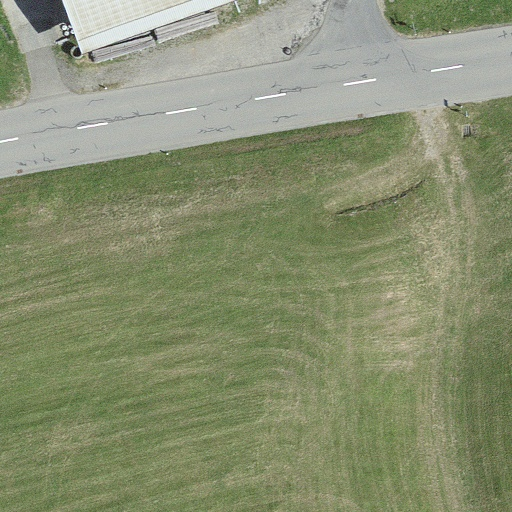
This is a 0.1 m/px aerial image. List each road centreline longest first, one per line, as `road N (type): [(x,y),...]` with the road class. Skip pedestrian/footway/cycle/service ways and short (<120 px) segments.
road 1 (tertiary): [(364,83),(0,143)]
road 2 (tertiary): [(511,60),(364,83)]
